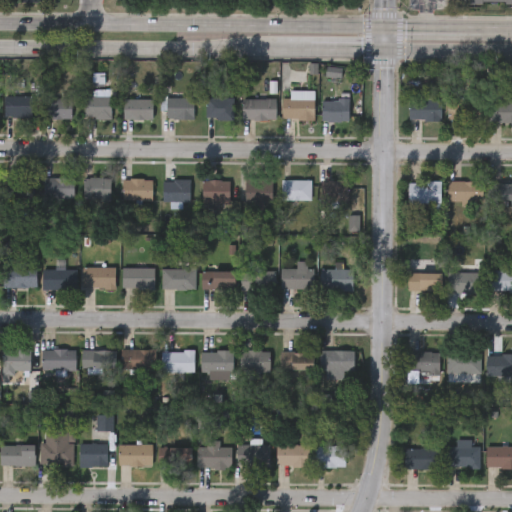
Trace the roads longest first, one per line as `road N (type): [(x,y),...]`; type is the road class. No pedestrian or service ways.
road 1 (residential): [(0,313),(511,319)]
road 2 (secondary): [(0,46),(511,51)]
road 3 (residential): [(0,152),(511,157)]
road 4 (residential): [(0,500),(511,498)]
road 5 (tertiary): [(386,25),(378,441),(362,511)]
road 6 (secondary): [(386,25),(0,23)]
